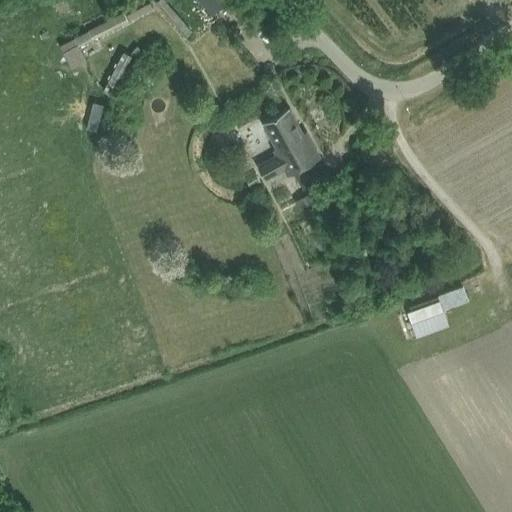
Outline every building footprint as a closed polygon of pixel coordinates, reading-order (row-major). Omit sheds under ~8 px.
[(149,0),(144,0),(124,10),(129,19),(153,6),(149,0)] [(165,0),(156,0),(155,1),(186,35),(192,30),(166,1),(165,0)] [(200,0),(213,13),(222,5),(227,0),(200,0)] [(124,10),(88,29),(93,38),(129,19),(124,10)] [(88,29),(75,36),(79,45),(93,38),(88,29)] [(70,39),(60,44),(72,66),(80,62),(86,58),(79,45),(75,36),(70,39)] [(126,51),(105,91),(113,95),(134,56),(126,51)] [(290,109),(263,124),(262,124),(275,147),(271,149),(275,156),(256,168),(264,183),(285,170),(287,177),(322,159),(290,109)] [(313,191),(297,201),(306,218),(322,208),(313,191)]
